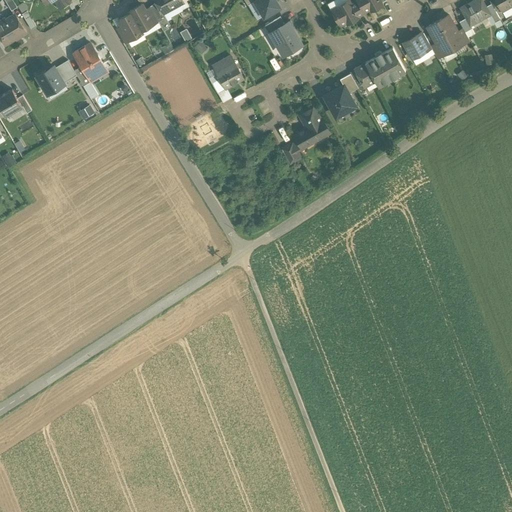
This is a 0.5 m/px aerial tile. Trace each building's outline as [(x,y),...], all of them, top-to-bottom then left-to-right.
[(18,7),(13,0),(5,0),(12,10),(18,7)] [(69,0),(54,0),(60,9),(70,2),(69,0)] [(182,0),(156,0),(157,2),(163,13),(164,13),(184,2),(182,0)] [(280,7),(275,0),(255,0),(255,1),(264,17),(280,7)] [(349,0),(348,0),(331,10),(340,25),(346,22),(347,24),(359,17),(358,16),(352,4),(349,0)] [(356,0),(357,1),(364,13),(370,9),(370,11),(382,4),(382,3),(380,0),(356,0)] [(482,0),(474,0),(460,8),(466,18),(470,25),(490,14),(486,7),(482,0)] [(501,7),(496,0),(489,0),(491,3),(495,10),(501,7)] [(511,3),(510,0),(496,0),(501,7),(501,8),(502,9),(504,8),(511,4),(511,3)] [(364,13),(357,1),(352,4),(358,16),(364,13)] [(163,13),(157,2),(150,6),(150,7),(158,21),(158,22),(167,17),(164,13),(163,13)] [(491,3),(486,7),(490,14),(494,22),(500,19),(495,10),(491,3)] [(145,10),(142,4),(130,10),(131,12),(141,30),(152,24),(153,24),(145,10)] [(158,21),(150,7),(145,10),(153,24),(158,21)] [(36,26),(27,11),(22,14),(31,29),(36,26)] [(131,12),(119,19),(123,25),(131,39),(142,32),(141,30),(131,12)] [(7,22),(0,25),(0,35),(5,44),(16,38),(15,36),(25,30),(15,14),(5,20),(7,22)] [(457,31),(448,14),(438,20),(453,48),(464,42),(457,31)] [(271,31),(284,24),(280,17),(265,26),(268,33),(271,31)] [(470,25),(466,18),(459,21),(463,28),(468,37),(474,33),(470,25)] [(284,24),(271,31),(284,54),(292,50),(293,52),(303,46),(301,44),(293,29),(295,28),(290,20),(284,24)] [(453,48),(438,20),(426,26),(435,43),(442,54),(453,48)] [(131,39),(123,25),(117,28),(125,42),(131,39)] [(463,28),(457,31),(464,42),(469,39),(468,37),(463,28)] [(431,46),(424,33),(419,36),(419,38),(425,50),(426,50),(426,51),(432,48),(431,46)] [(417,34),(411,37),(410,37),(411,38),(408,39),(408,38),(407,39),(407,40),(403,42),(412,58),(426,51),(426,50),(425,50),(419,38),(419,36),(417,34)] [(104,64),(90,42),(74,52),(82,66),(87,74),(88,74),(104,64)] [(442,54),(435,43),(431,46),(432,48),(437,57),(442,54)] [(380,51),(374,54),(376,57),(365,63),(375,80),(378,86),(390,79),(390,78),(392,77),(393,77),(405,71),(392,48),(382,54),(380,51)] [(231,54),(213,64),(217,72),(236,62),(231,54)] [(68,60),(55,68),(64,83),(77,75),(74,70),(68,60)] [(236,62),(217,72),(226,88),(244,78),(236,62)] [(365,63),(355,68),(365,86),(375,80),(365,63)] [(46,69),(36,75),(51,99),(68,89),(64,83),(55,68),(54,66),(46,70),(46,69)] [(82,66),(74,70),(77,75),(83,86),(92,81),(88,74),(87,74),(82,66)] [(365,86),(356,70),(351,73),(359,89),(365,86)] [(359,89),(351,73),(341,79),(344,84),(350,94),(359,89)] [(224,89),(218,79),(212,82),(218,93),(224,89)] [(344,84),(325,95),(336,116),(356,105),(350,94),(344,84)] [(12,89),(0,96),(0,107),(5,116),(22,106),(17,97),(12,89)] [(23,94),(17,97),(22,106),(27,113),(32,110),(23,94)] [(92,105),(81,109),(84,118),(96,113),(92,105)] [(320,119),(313,106),(299,113),(307,127),(294,134),(302,148),(315,140),(314,137),(328,129),(322,118),(320,119)] [(299,154),(292,142),(282,148),(288,160),(299,154)]
